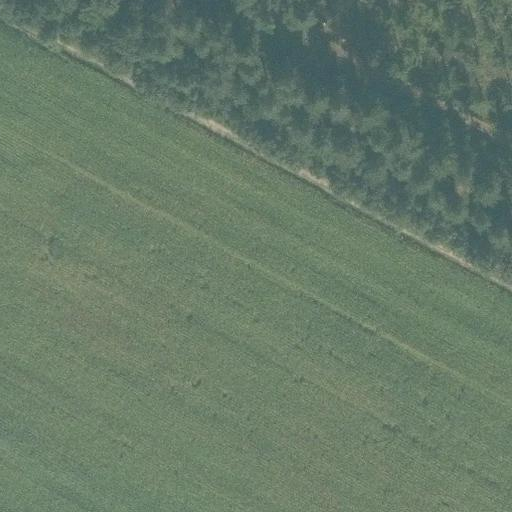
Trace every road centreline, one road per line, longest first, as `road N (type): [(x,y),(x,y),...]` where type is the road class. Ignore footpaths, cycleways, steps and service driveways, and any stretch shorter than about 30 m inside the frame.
road 1 (track): [(0,2),(511,279)]
road 2 (track): [(511,141),(244,0)]
